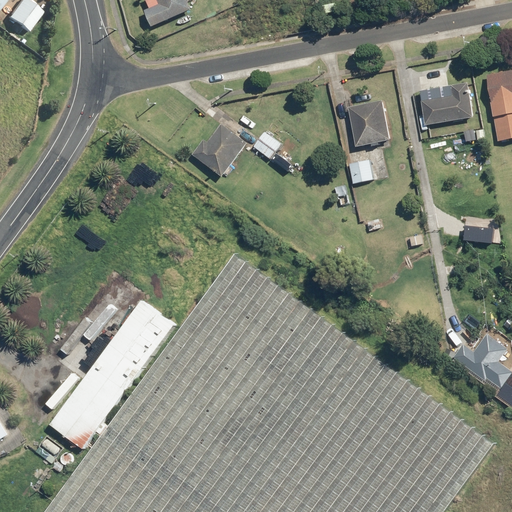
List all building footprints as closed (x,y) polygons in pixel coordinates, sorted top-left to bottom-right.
[(0,0),(0,8),(0,9),(0,8),(0,12),(7,18),(14,9),(5,2),(6,0),(0,0)] [(27,34),(43,13),(25,0),(22,0),(8,19),(27,34)] [(145,0),(150,11),(145,13),(152,30),(192,13),(188,3),(194,1),(193,0),(145,0)] [(511,71),(486,76),(499,143),(511,140),(511,71)] [(425,127),(473,119),(468,84),(451,86),(453,97),(421,102),(425,127)] [(390,142),(382,102),(348,109),(356,149),(390,142)] [(197,110),(184,123),(191,130),(204,117),(197,110)] [(481,121),(469,121),(469,131),(476,131),(476,141),(486,141),(486,132),(481,132),(481,121)] [(248,146),(222,127),(208,145),(204,142),(192,158),(222,180),(248,146)] [(283,158),(288,151),(282,146),(283,145),(276,140),(280,134),(270,127),(254,149),(271,162),(278,153),(283,158)] [(191,131),(185,137),(197,148),(203,141),(191,131)] [(474,155),(450,146),(446,156),(471,165),(474,155)] [(374,181),(370,161),(349,165),(353,185),(374,181)] [(30,511),(432,511),(488,434),(223,245),(30,511)] [(80,255),(74,260),(83,269),(80,272),(89,281),(98,273),(91,266),(95,262),(87,254),(83,258),(80,255)] [(133,285),(43,403),(74,426),(164,308),(133,285)] [(467,342),(457,355),(488,378),(490,375),(504,386),(511,374),(511,367),(501,360),(510,348),(490,333),(477,349),(467,342)]
